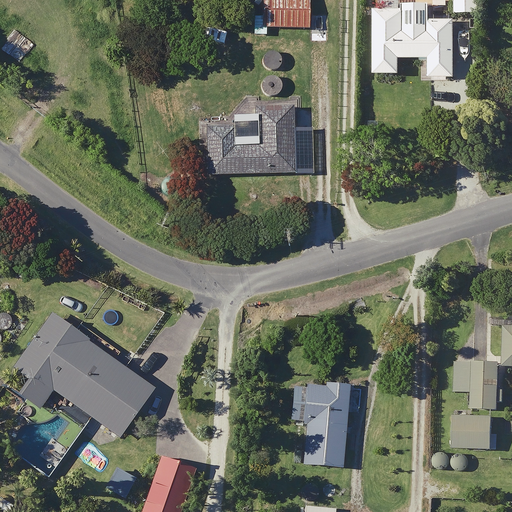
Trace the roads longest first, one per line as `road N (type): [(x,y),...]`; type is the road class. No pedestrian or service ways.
road 1 (residential): [(0,152),(124,245),(216,275),(294,271),(511,207)]
road 2 (unknown): [(294,271),(314,0)]
